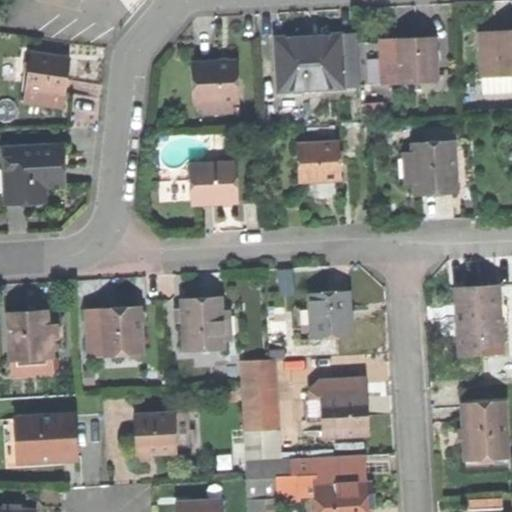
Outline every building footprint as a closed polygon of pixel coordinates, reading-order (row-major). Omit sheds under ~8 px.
[(495,33),(498,78),(511,77),(511,32),(495,33)] [(483,79),(498,78),(495,33),(480,34),(483,79)] [(280,93),(360,89),(358,35),(317,37),(278,39),(280,93)] [(398,40),(401,85),(440,83),(437,38),(412,39),(398,40)] [(385,86),(401,85),(398,40),(383,41),(385,86)] [(29,53),(26,91),(64,94),(65,77),(67,56),(29,53)] [(240,62),(193,65),(194,85),(195,104),(204,104),(235,102),(242,102),(240,62)] [(511,94),(511,77),(498,78),(483,79),(484,96),(511,94)] [(236,114),(235,102),(204,104),(205,115),(236,114)] [(417,185),(418,192),(436,191),(458,189),(455,143),(415,146),(415,152),(417,185)] [(304,145),(305,182),(321,182),(342,181),(341,144),(304,145)] [(4,149),(7,201),(47,198),(47,187),(64,186),(63,166),(61,146),(4,149)] [(402,186),(417,185),(415,152),(400,153),(402,186)] [(237,164),(195,166),(197,206),(218,204),(239,203),(237,164)] [(458,326),(460,356),(504,354),(501,289),(457,291),(458,326)] [(310,295),(313,339),(354,336),(353,317),(351,292),(310,295)] [(202,305),(183,306),(185,351),(193,351),(220,350),(225,350),(223,304),(202,305)] [(101,309),(103,352),(144,350),(141,307),(118,308),(101,309)] [(91,353),(103,352),(101,309),(88,310),(91,353)] [(8,313),(11,361),(54,358),(53,338),(50,338),(48,310),(26,311),(8,313)] [(55,372),(54,358),(11,361),(12,375),(55,372)] [(272,359),(242,361),(244,402),(275,400),(272,359)] [(322,422),(323,437),(370,435),(369,414),(368,396),(327,397),(327,416),(322,416),(322,422)] [(307,423),(322,422),(322,416),(327,416),(327,397),(306,398),(307,423)] [(276,427),(275,400),(244,402),(246,429),(276,427)] [(467,458),(509,456),(506,404),(464,406),(465,430),(466,443),(467,458)] [(134,413),(137,452),(156,451),(178,449),(175,410),(134,413)] [(16,416),(19,460),(44,459),(44,455),(55,455),(71,454),(70,440),(74,439),(73,413),(16,416)] [(509,469),(509,456),(467,458),(467,471),(509,469)] [(248,460),(249,479),(274,478),(274,459),(248,460)] [(368,511),(368,505),(360,506),(359,482),(318,484),(318,511),(368,511)] [(367,482),(359,482),(360,506),(368,505),(367,495),(367,482)] [(180,511),(224,511),(224,500),(180,501),(180,511)]
